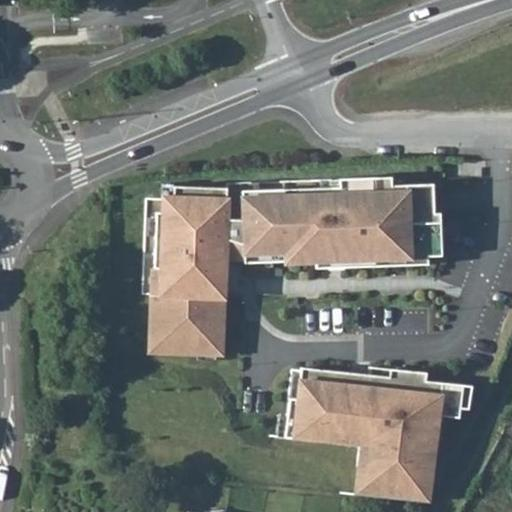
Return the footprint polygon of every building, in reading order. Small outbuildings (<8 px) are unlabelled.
[(338,188),(283,190),(285,253),(314,252),(315,261),(395,258),(407,257),(426,257),(440,256),(439,213),(433,213),(432,184),(390,185),(390,177),(338,179),(338,188)] [(285,253),(283,190),(241,192),(242,221),(225,219),(226,188),(172,186),(172,200),(163,199),(163,213),(155,212),(153,268),(161,269),(160,294),(152,293),(150,337),(159,338),(158,351),(220,353),(222,296),(218,296),(219,276),(223,276),(224,260),(243,261),(285,259),(285,253)] [(314,252),(285,253),(285,259),(285,262),(315,261),(314,252)] [(426,257),(407,257),(407,265),(427,265),(426,257)] [(395,258),(315,261),(315,269),(396,266),(395,258)] [(161,269),(153,268),(152,293),(160,294),(161,269)] [(159,338),(150,337),(150,351),(158,351),(159,338)] [(367,374),(300,367),(296,399),(289,398),(284,438),(338,444),(339,435),(360,437),(359,446),(356,466),(359,467),(367,468),(363,496),(427,502),(434,439),(437,415),(446,416),(458,418),(459,413),(462,385),(425,380),(425,373),(389,369),(388,377),(367,374)] [(389,369),(368,367),(367,374),(388,377),(389,369)] [(471,386),(462,385),(459,413),(468,414),(471,386)] [(446,416),(437,415),(434,439),(443,440),(446,416)] [(360,437),(339,435),(338,444),(359,446),(360,437)] [(367,468),(359,467),(356,494),(363,496),(367,468)]
